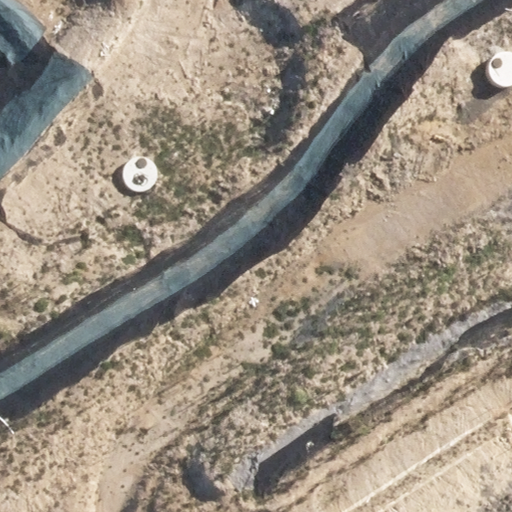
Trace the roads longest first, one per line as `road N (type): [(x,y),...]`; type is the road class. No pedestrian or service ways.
road 1 (secondary): [(511,113),(0,484)]
road 2 (secondary): [(0,377),(511,11)]
